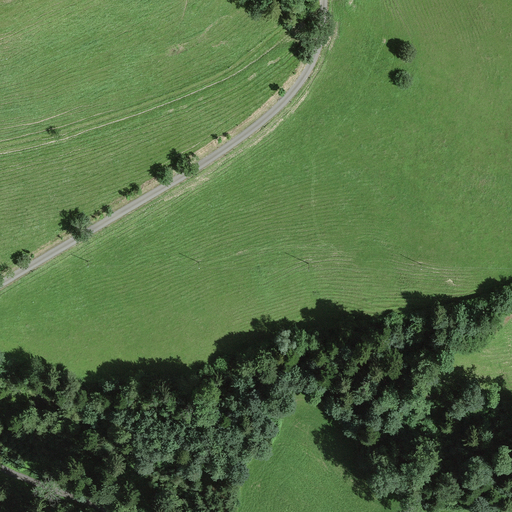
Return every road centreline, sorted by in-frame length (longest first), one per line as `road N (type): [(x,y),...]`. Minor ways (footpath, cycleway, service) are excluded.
road 1 (track): [(0,289),(185,179),(276,114),(315,63),(326,0)]
road 2 (track): [(133,511),(0,438)]
